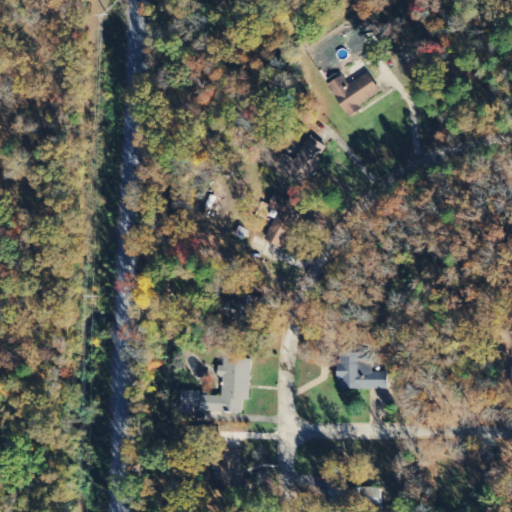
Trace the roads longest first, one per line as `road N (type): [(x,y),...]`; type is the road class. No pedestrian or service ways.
road 1 (residential): [(287,511),(291,339),(307,285),(333,243),(402,177),(442,155),(511,137)]
road 2 (residential): [(511,433),(288,433)]
